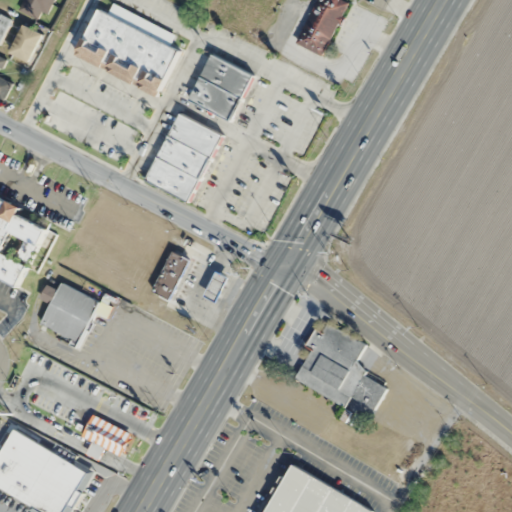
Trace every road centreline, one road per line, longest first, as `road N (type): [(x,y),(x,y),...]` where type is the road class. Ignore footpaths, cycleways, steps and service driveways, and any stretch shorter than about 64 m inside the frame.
road 1 (tertiary): [(0,120),(217,235),(290,264)]
road 2 (primary): [(443,0),(290,264)]
road 3 (primary): [(290,264),(137,511)]
road 4 (tertiary): [(290,264),(511,438)]
